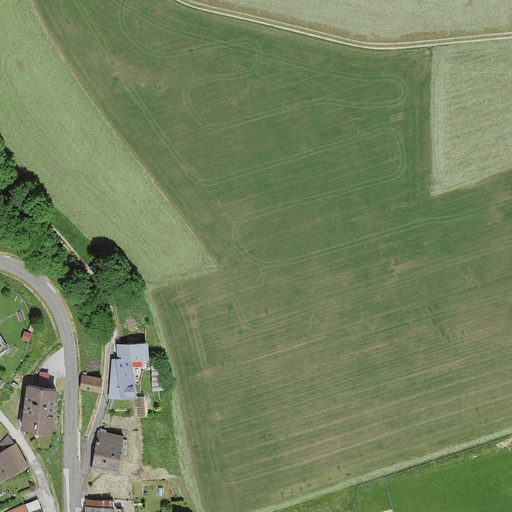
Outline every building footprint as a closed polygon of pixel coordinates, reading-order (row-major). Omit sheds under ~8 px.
[(113,358),(113,396),(136,396),(132,359),(148,359),(147,342),(119,343),(119,358),(113,358)] [(81,389),(100,390),(101,376),(82,375),(81,389)] [(22,427),(52,431),(57,388),(27,384),(22,427)] [(99,431),(93,468),(117,472),(123,435),(99,431)] [(0,478),(27,465),(15,444),(0,451),(0,478)]
